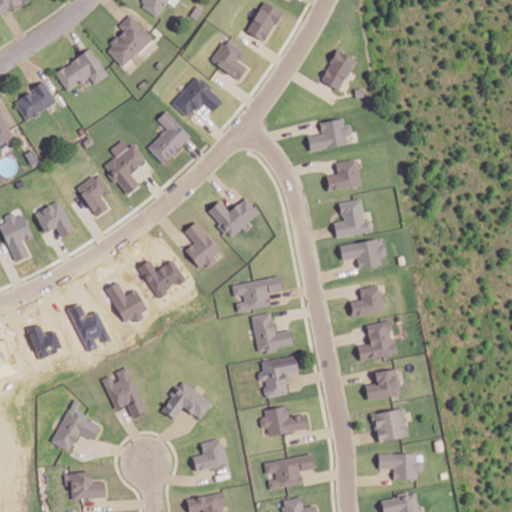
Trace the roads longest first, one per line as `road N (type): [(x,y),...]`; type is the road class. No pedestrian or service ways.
road 1 (residential): [(242,126),(277,158),(299,210),(344,439),(348,511)]
road 2 (residential): [(144,218),(262,102),(325,0)]
road 3 (residential): [(144,218),(36,287),(0,300)]
